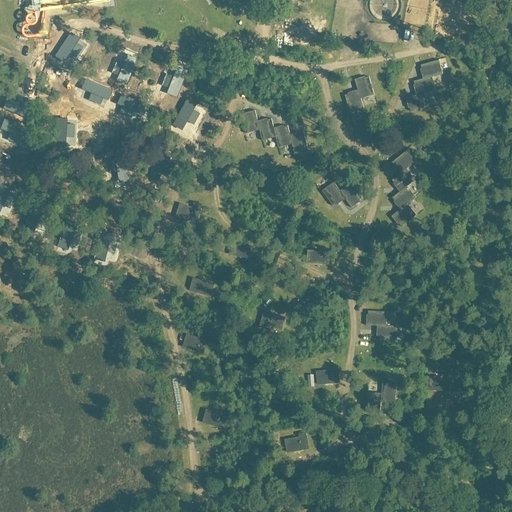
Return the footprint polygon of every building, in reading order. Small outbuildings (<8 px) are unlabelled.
[(40,0),(31,0),(34,16),(42,15),(40,0)] [(83,60),(90,53),(82,45),(75,52),(83,60)] [(423,79),(432,77),(443,74),(439,60),(421,65),(422,69),(421,70),(423,79)] [(362,99),(375,95),(369,77),(366,78),(365,76),(355,80),(358,90),(359,90),(362,99)] [(416,95),(426,93),(436,90),(432,77),(423,79),(414,82),(416,85),(414,85),(416,95)] [(130,86),(125,87),(128,99),(133,97),(130,86)] [(351,113),(365,109),(362,99),(359,90),(358,90),(348,93),(348,95),(345,96),(351,113)] [(412,112),(429,107),(426,93),(416,95),(406,98),(408,109),(411,108),(412,112)] [(260,130),(258,121),(255,111),(245,113),(246,116),(242,116),(246,134),(260,130)] [(262,141),(276,137),(274,128),(272,119),(268,120),(268,118),(258,121),(260,130),(262,141)] [(279,148),(292,145),(290,135),(288,126),(284,127),(284,125),(274,128),(276,137),(279,148)] [(300,133),(290,135),(292,145),(295,155),(309,151),(304,133),(301,134),(300,133)] [(400,175),(407,169),(416,162),(407,151),(393,162),(396,166),(393,167),(400,175)] [(394,184),(400,192),(407,186),(416,180),(407,169),(400,175),(393,180),(395,183),(394,184)] [(338,205),(345,200),(346,199),(340,191),(341,191),(334,182),(323,191),(333,206),(336,204),(338,205)] [(346,199),(345,200),(352,208),(357,206),(355,203),(362,198),(352,183),(341,191),(340,191),(346,199)] [(400,210),(407,204),(416,197),(407,186),(400,192),(393,197),(396,201),(394,202),(400,210)] [(0,214),(8,218),(14,206),(4,201),(0,209),(0,214)] [(190,219),(196,222),(201,207),(195,205),(194,208),(180,203),(176,214),(182,216),(183,214),(191,217),(190,219)] [(407,204),(400,210),(392,217),(398,225),(400,224),(402,227),(416,215),(407,204)] [(254,246),(232,242),(229,255),(251,259),(254,246)] [(308,252),(307,264),(313,264),(313,261),(322,262),(322,265),(328,265),(329,250),(323,249),(322,253),(308,252)] [(193,278),(189,291),(212,297),(215,284),(193,278)] [(264,311),(259,327),(267,329),(268,326),(282,331),(285,317),(264,311)] [(387,326),(387,312),(369,311),(369,315),(367,315),(366,326),(377,327),(377,326),(387,326)] [(379,340),(397,341),(397,326),(387,326),(377,326),(377,327),(376,336),(379,336),(379,340)] [(187,334),(183,347),(204,354),(207,340),(187,334)] [(338,366),(331,367),(331,370),(316,371),(316,386),(340,383),(338,366)] [(426,390),(449,391),(449,377),(427,377),(426,390)] [(380,414),(381,403),(396,404),(398,385),(383,383),(382,394),(367,392),(366,411),(370,411),(369,413),(380,414)] [(202,423),(226,430),(229,414),(221,411),(220,414),(206,410),(202,423)] [(309,449),(307,433),(299,434),(299,437),(285,440),(287,453),(309,449)]
